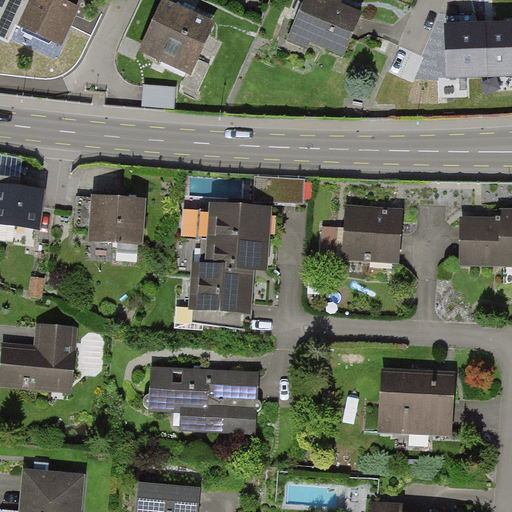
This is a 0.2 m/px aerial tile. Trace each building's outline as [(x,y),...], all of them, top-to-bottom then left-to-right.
[(0,0),(0,28),(14,35),(19,26),(60,45),(77,9),(57,0),(0,0)] [(364,17),(326,0),(301,0),(283,41),(307,52),(312,43),(346,58),(364,17)] [(212,25),(161,1),(136,52),(187,77),(212,25)] [(476,14),(442,15),(443,79),(483,78),(483,91),(511,90),(511,40),(511,23),(476,24),(476,14)] [(143,87),(142,110),(175,112),(177,89),(143,87)] [(257,178),(257,203),(307,203),(307,178),(257,178)] [(0,223),(34,229),(39,196),(0,190),(0,223)] [(86,242),(135,246),(139,204),(90,200),(86,242)] [(260,272),(264,213),(205,208),(201,268),(190,267),(187,311),(243,315),(246,271),(260,272)] [(343,259),(392,263),(396,215),(346,211),(343,259)] [(456,265),(511,264),(511,213),(498,214),(498,223),(456,223),(456,265)] [(0,386),(68,394),(75,332),(37,327),(34,354),(3,350),(0,376),(0,386)] [(257,374),(152,371),(150,410),(177,411),(176,434),(255,436),(256,413),(205,412),(205,396),(256,398),(257,374)] [(378,434),(447,437),(450,376),(381,373),(378,434)] [(17,511),(78,511),(81,480),(22,475),(17,511)] [(135,511),(195,511),(198,493),(138,488),(135,511)]
